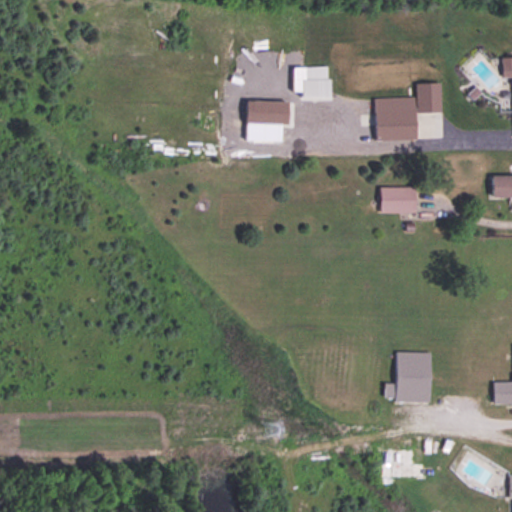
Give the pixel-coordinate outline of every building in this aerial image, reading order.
[(511,59),(500,59),(500,79),(511,79),(511,59)] [(301,98),(328,98),(328,68),(301,68),(301,98)] [(415,84),(415,114),(439,114),(439,84),(415,84)] [(373,140),(413,140),(413,99),(373,99),(373,140)] [(511,177),(490,178),(490,199),(511,199),(511,177)] [(413,214),(413,188),(378,188),(378,214),(413,214)] [(511,403),(511,347),(511,348),(511,382),(491,383),(491,404),(511,403)] [(429,353),(393,353),(393,392),(384,392),(384,396),(393,396),(392,402),(428,403),(429,353)] [(411,450),(380,450),(380,477),(411,477),(411,450)]
